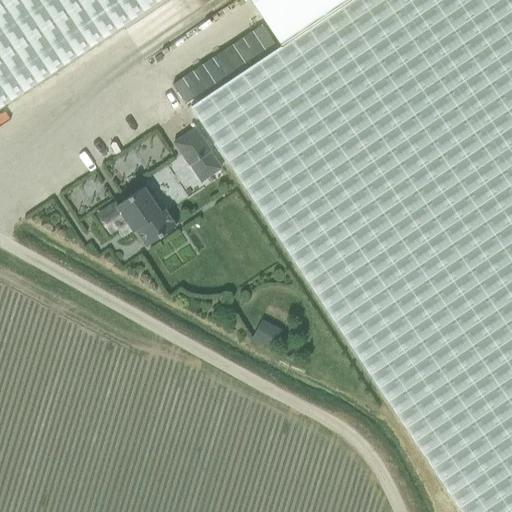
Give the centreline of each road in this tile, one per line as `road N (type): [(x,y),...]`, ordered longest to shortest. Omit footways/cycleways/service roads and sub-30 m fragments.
road 1 (unclassified): [(0,229),(357,437),(396,479),(410,511)]
road 2 (unknown): [(0,142),(122,86),(225,11)]
